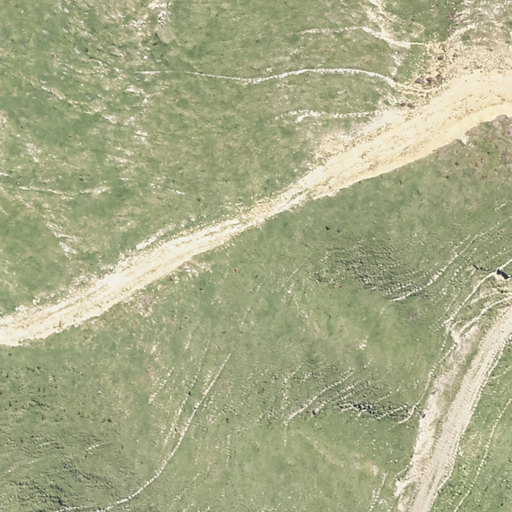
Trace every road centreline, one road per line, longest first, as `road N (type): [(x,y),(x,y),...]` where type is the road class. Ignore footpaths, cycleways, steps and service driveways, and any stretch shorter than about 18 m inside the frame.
road 1 (track): [(511,100),(478,103),(392,133),(251,226),(0,334)]
road 2 (track): [(422,511),(490,336),(511,317)]
